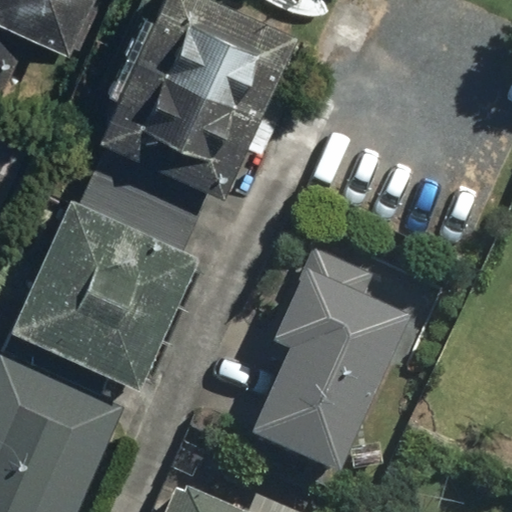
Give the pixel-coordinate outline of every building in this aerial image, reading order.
[(90,0),(0,0),(0,82),(23,31),(68,51),(90,0)] [(299,29),(231,0),(154,0),(132,52),(117,46),(99,89),(114,95),(95,140),(221,194),(242,144),(257,150),(287,81),(278,77),(299,29)] [(0,120),(0,207),(29,131),(0,120)] [(192,249),(64,191),(3,325),(131,384),(192,249)] [(372,278),(312,251),(267,352),(280,358),(243,442),(334,483),(405,324),(361,304),(372,278)] [(72,511),(123,402),(0,346),(0,511),(72,511)] [(234,511),(183,490),(182,493),(174,489),(164,511),(234,511)]
